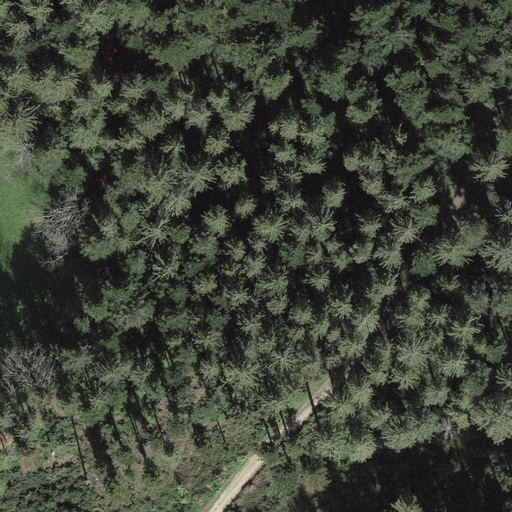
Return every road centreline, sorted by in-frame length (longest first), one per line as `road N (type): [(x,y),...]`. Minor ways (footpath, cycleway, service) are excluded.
road 1 (track): [(511,124),(388,322),(213,511)]
road 2 (track): [(200,0),(108,73),(0,23)]
